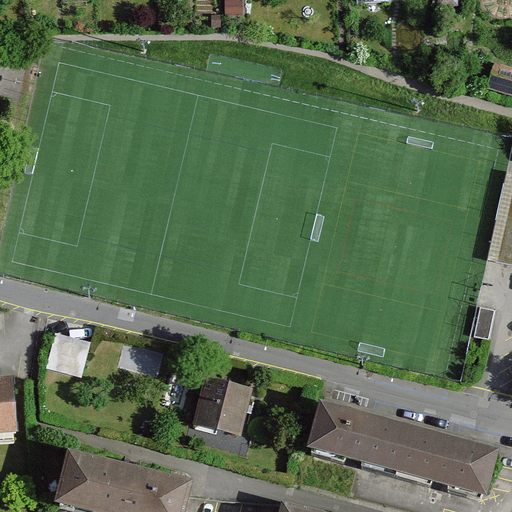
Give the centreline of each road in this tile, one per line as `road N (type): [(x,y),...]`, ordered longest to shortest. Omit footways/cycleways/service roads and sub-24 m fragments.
road 1 (residential): [(0,287),(511,424)]
road 2 (unknown): [(62,440),(352,511)]
